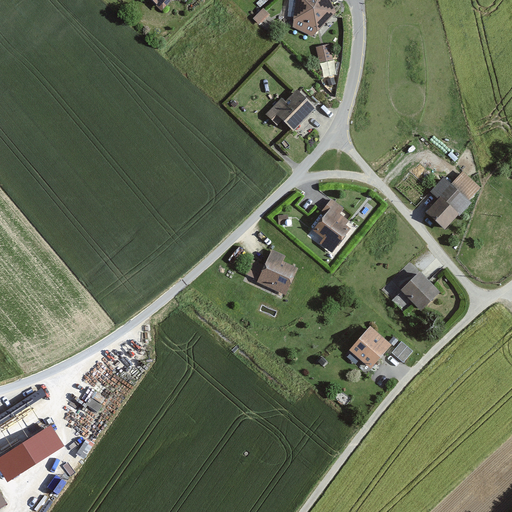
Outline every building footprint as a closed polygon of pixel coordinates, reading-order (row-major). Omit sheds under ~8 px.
[(149,0),(161,12),(173,0),(179,0),(185,6),(192,0),(149,0)] [(295,0),(293,26),(312,36),(336,12),(330,0),(295,0)] [(329,44),(316,47),(320,62),(333,59),(329,44)] [(281,97),(270,108),(264,114),(277,126),(283,120),(294,132),(317,110),(298,91),(286,102),(281,97)] [(441,199),(428,213),(446,228),(482,189),(462,171),(451,183),(445,177),(432,190),(441,199)] [(327,216),(314,230),(324,238),(319,244),(330,253),(354,225),(343,209),(332,200),(322,211),(327,216)] [(288,214),(278,215),(278,224),(285,224),(285,225),(288,227),(291,226),(292,222),(291,219),(288,218),(288,214)] [(252,260),(244,280),(286,298),(299,268),(283,262),(285,257),(271,251),(264,265),(252,260)] [(441,293),(422,273),(403,291),(422,311),(441,293)] [(403,307),(409,300),(400,291),(393,299),(403,307)] [(393,346),(372,328),(352,351),(373,369),(393,346)] [(414,351),(402,342),(393,352),(404,362),(414,351)] [(0,468),(4,477),(64,448),(53,425),(0,450),(0,468)] [(48,469),(42,482),(55,488),(61,475),(48,469)]
